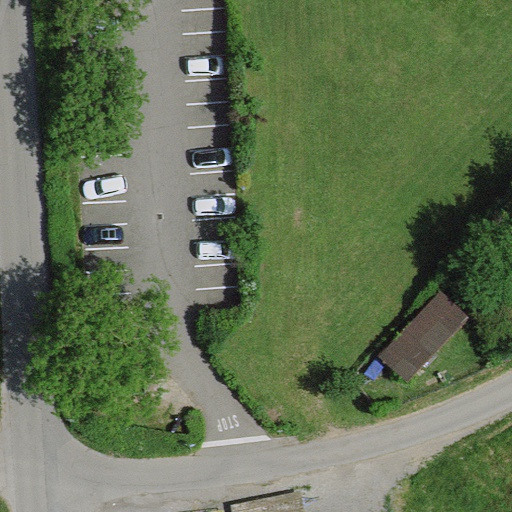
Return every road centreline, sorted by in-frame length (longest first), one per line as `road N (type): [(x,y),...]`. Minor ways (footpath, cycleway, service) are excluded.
road 1 (unclassified): [(39,473),(249,468),(393,437),(511,389)]
road 2 (unclassified): [(39,473),(7,0)]
